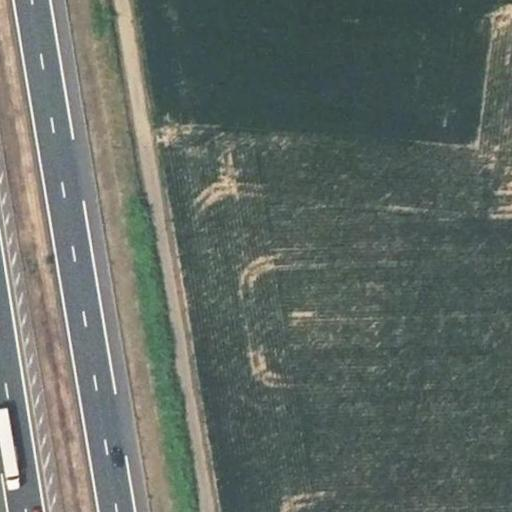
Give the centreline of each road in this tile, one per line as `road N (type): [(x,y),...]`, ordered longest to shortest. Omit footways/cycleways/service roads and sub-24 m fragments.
road 1 (track): [(120,0),(206,511)]
road 2 (motorway): [(118,511),(33,0)]
road 3 (motorway): [(0,355),(25,511)]
